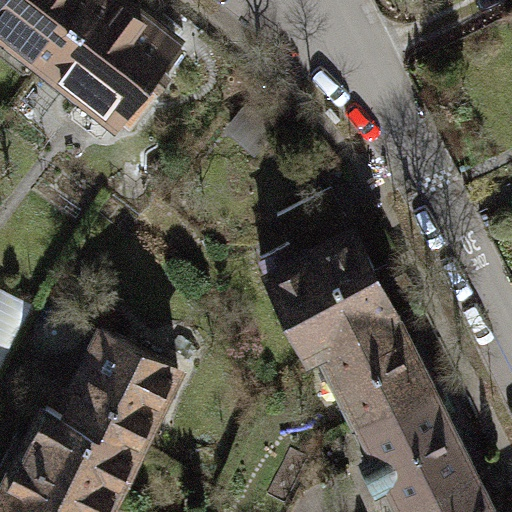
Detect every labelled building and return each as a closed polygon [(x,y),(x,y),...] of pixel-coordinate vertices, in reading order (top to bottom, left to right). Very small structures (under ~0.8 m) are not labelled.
[(90,0),(0,0),(0,35),(6,28),(45,58),(90,0)] [(176,38),(127,0),(90,0),(45,58),(85,89),(71,106),(101,129),(113,113),(130,126),(157,90),(144,79),(176,38)] [(330,185),(280,209),(293,238),(343,214),(330,185)] [(304,347),(318,340),(392,303),(354,227),(301,253),(293,238),(258,256),(304,347)] [(318,340),(359,422),(433,385),(392,303),(318,340)] [(57,375),(44,401),(134,446),(176,363),(103,327),(75,383),(57,375)] [(387,478),(400,503),(474,467),(433,385),(359,422),(372,448),(361,453),(376,484),(387,478)] [(101,511),(134,446),(44,401),(28,433),(15,427),(3,450),(16,456),(0,487),(0,505),(13,511),(101,511)] [(400,503),(404,511),(496,511),(474,467),(400,503)]
